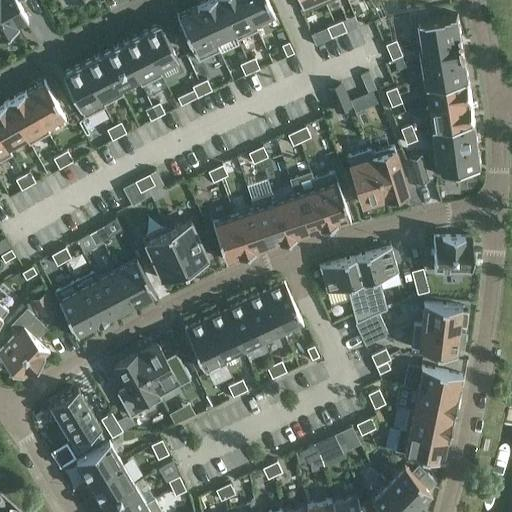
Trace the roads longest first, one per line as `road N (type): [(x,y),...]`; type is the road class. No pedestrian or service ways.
road 1 (residential): [(7,405),(252,270),(372,228),(493,207)]
road 2 (residential): [(493,207),(480,358),(444,511)]
road 3 (residential): [(0,89),(163,0)]
road 4 (residential): [(72,511),(7,405)]
